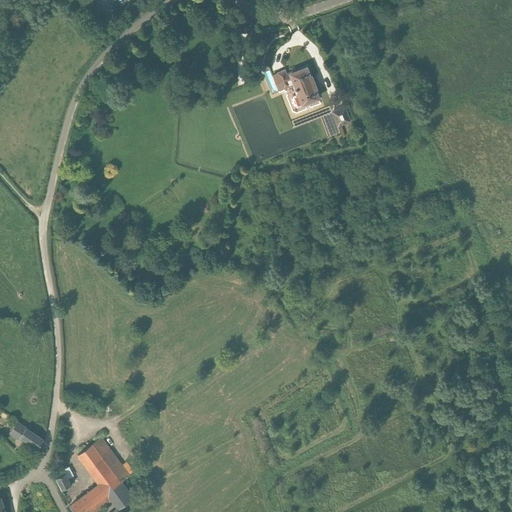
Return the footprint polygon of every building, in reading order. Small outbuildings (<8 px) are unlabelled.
[(297,107),(309,102),(318,98),(306,68),(296,72),(296,71),(286,74),(284,70),(277,73),(277,74),(272,76),(276,85),(278,91),(283,89),(283,90),(293,86),(297,95),(293,96),(293,98),(293,100),(293,102),(294,103),(296,105),(297,107)] [(344,108),(332,112),(338,126),(350,122),(344,108)] [(43,440),(16,424),(10,433),(19,439),(20,437),(38,449),(43,440)] [(129,475),(116,458),(101,437),(78,454),(99,483),(70,506),(73,511),(82,511),(120,481),(129,475)] [(61,490),(72,485),(66,474),(65,474),(63,470),(60,471),(56,473),(58,478),(56,479),(61,490)] [(125,503),(133,497),(120,481),(82,511),(97,511),(113,500),(118,506),(110,511),(119,511),(118,509),(125,503)]
